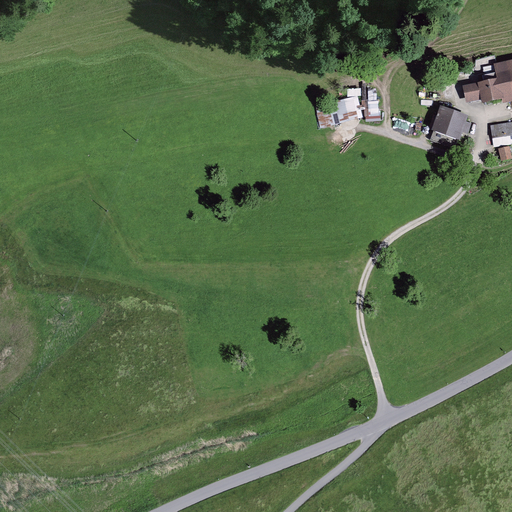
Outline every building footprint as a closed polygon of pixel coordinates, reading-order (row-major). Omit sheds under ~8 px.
[(511,61),(495,65),(496,73),(502,100),(503,104),(511,102),(511,61)] [(484,83),(479,83),(482,101),(483,104),(502,100),(496,73),(483,76),(484,83)] [(482,101),(479,83),(463,86),(466,103),(482,101)] [(358,96),(317,106),(322,128),(363,118),(358,96)] [(468,117),(440,108),(432,132),(460,141),(468,117)] [(365,113),(367,120),(381,118),(380,110),(365,113)] [(511,123),(491,127),(495,145),(511,142),(511,123)] [(511,157),(509,147),(499,149),(502,162),(511,159),(511,157)]
